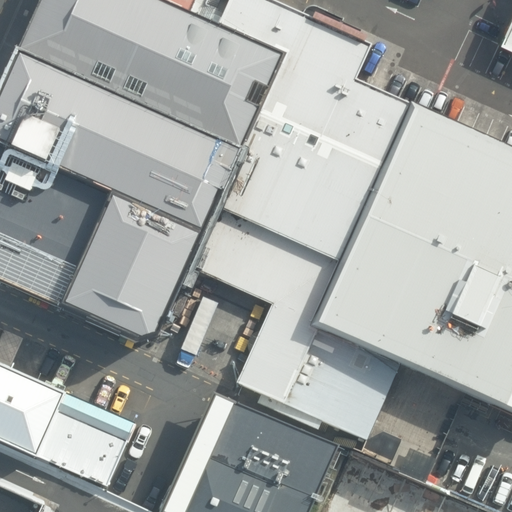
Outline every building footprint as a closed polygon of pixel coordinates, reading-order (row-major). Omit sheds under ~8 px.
[(281,56),(215,28),(153,0),(39,0),(11,53),(238,154),(281,56)] [(368,43),(262,0),(227,0),(215,28),(281,56),(238,154),(193,268),(272,306),(239,383),(280,402),(314,328),(399,367),(511,417),(511,158),(348,85),(368,43)] [(511,13),(498,45),(511,51),(511,13)] [(238,154),(11,53),(0,85),(0,157),(98,200),(55,306),(130,344),(166,334),(193,268),(238,154)] [(98,200),(0,157),(0,280),(55,306),(98,200)] [(399,367),(314,328),(280,402),(365,440),(399,367)] [(0,443),(37,460),(39,458),(67,396),(0,366),(0,443)] [(39,458),(108,490),(136,427),(67,396),(39,458)] [(308,511),(336,449),(228,402),(179,511),(308,511)] [(488,511),(346,450),(318,511),(488,511)]
